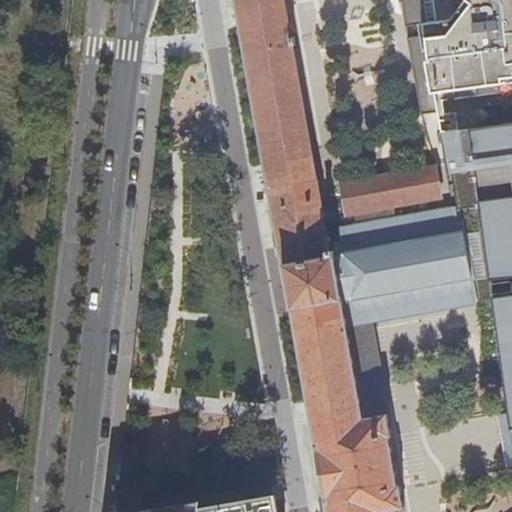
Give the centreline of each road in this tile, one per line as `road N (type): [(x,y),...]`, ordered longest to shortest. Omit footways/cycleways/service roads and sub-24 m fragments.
road 1 (tertiary): [(140,0),(76,511)]
road 2 (residential): [(298,511),(276,389)]
